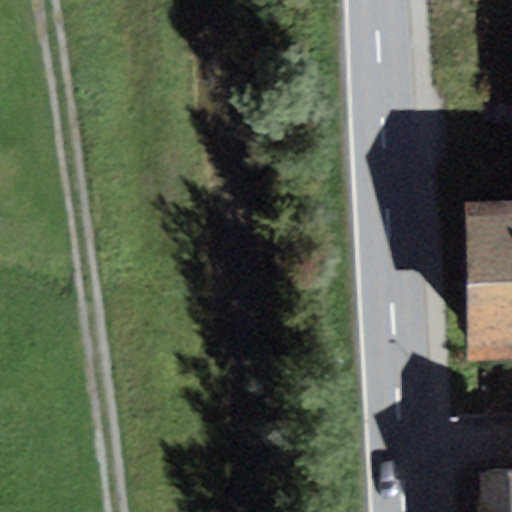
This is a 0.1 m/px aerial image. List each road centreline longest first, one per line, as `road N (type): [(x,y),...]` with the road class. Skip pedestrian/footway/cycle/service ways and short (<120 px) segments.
road 1 (track): [(53,0),(116,511)]
road 2 (primary): [(404,511),(375,0)]
